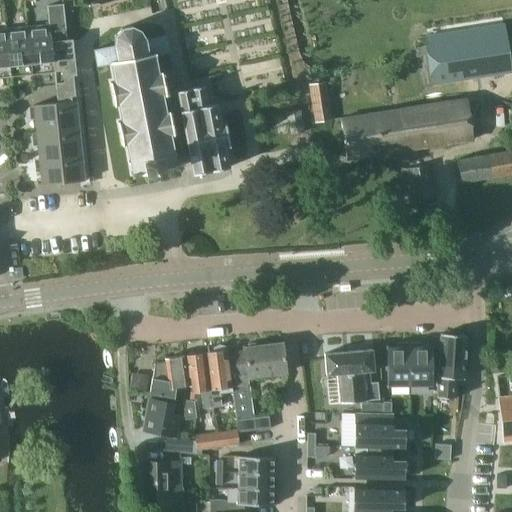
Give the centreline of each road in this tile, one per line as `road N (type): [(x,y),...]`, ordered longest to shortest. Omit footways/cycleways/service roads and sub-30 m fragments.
road 1 (residential): [(478,311),(459,511)]
road 2 (residential): [(134,285),(137,317),(148,332),(291,324)]
road 3 (residential): [(295,511),(291,324)]
road 4 (tertiary): [(134,285),(307,269)]
road 5 (residential): [(307,323),(478,311)]
road 6 (tertiary): [(307,269),(470,259)]
road 7 (tertiary): [(1,303),(134,285)]
